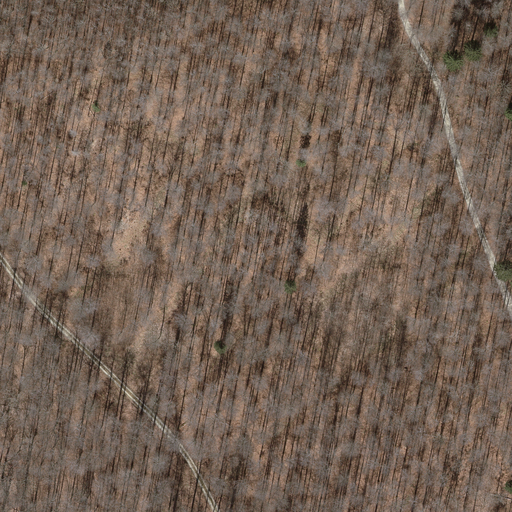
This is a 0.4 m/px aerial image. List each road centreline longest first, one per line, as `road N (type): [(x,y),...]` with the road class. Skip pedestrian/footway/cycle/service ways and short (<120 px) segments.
road 1 (track): [(224,511),(197,466),(0,254)]
road 2 (track): [(409,0),(444,78),(511,314)]
